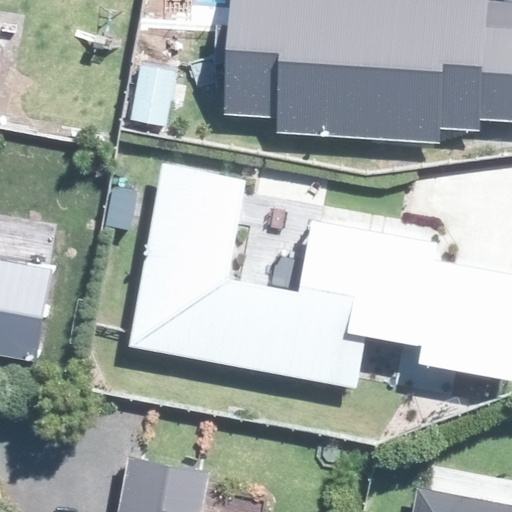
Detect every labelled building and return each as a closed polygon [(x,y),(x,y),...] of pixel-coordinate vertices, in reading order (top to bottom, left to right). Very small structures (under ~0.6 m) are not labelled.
[(511,0),(256,0),(250,116),(308,118),(307,133),(459,141),(460,119),(511,121),(511,0)] [(186,173),(152,349),(376,391),(388,330),(436,339),(450,262),(454,241),(327,217),(313,290),(253,279),(270,189),(186,173)] [(511,273),(450,262),(436,339),(431,363),(511,377),(511,273)] [(72,279),(0,265),(0,349),(56,360),(72,279)] [(511,511),(511,503),(435,488),(429,511),(511,511)] [(211,511),(123,496),(119,511),(211,511)]
